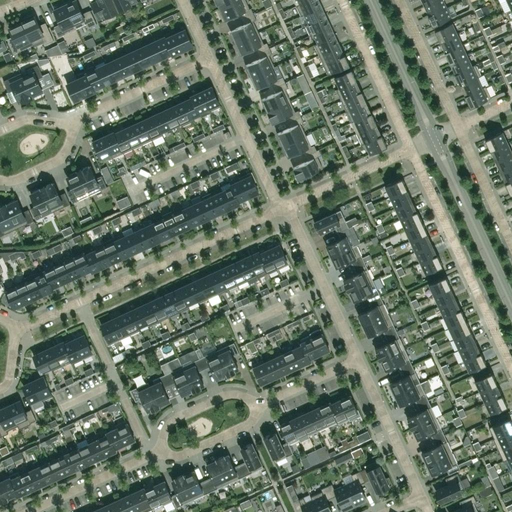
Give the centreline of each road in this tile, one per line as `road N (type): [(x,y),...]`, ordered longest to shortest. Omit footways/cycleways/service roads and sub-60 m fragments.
road 1 (residential): [(19,329),(283,208)]
road 2 (residential): [(412,150),(511,366)]
road 3 (secondary): [(511,306),(436,139)]
road 4 (residential): [(358,360),(283,208)]
road 5 (residential): [(283,208),(208,57)]
road 6 (residential): [(343,0),(412,150)]
road 7 (secondary): [(436,139),(371,0)]
road 8 (residential): [(421,496),(358,360)]
road 9 (residential): [(208,57),(74,120)]
road 10 (residential): [(28,511),(159,451)]
road 11 (residential): [(283,208),(412,150)]
road 12 (residential): [(457,127),(399,0)]
road 13 (residential): [(511,247),(457,127)]
road 14 (residential): [(261,403),(237,395),(215,400),(168,424),(159,451)]
road 15 (residential): [(159,451),(184,454),(246,426),(261,403)]
